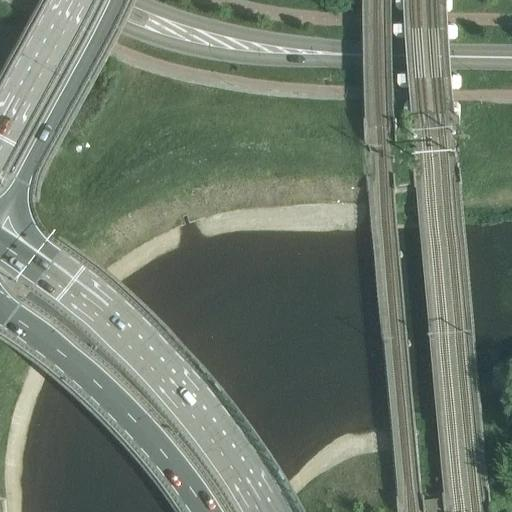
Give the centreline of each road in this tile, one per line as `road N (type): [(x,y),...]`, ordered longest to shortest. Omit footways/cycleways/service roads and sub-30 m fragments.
road 1 (primary): [(258,511),(158,378),(0,243)]
road 2 (primary): [(0,308),(94,384),(204,511)]
road 3 (tertiary): [(67,0),(195,50),(274,58),(330,52)]
road 4 (secondary): [(0,221),(118,0)]
road 5 (tertiary): [(330,52),(209,27),(133,0)]
road 6 (tertiary): [(511,56),(330,52)]
road 7 (secondary): [(74,0),(0,138)]
